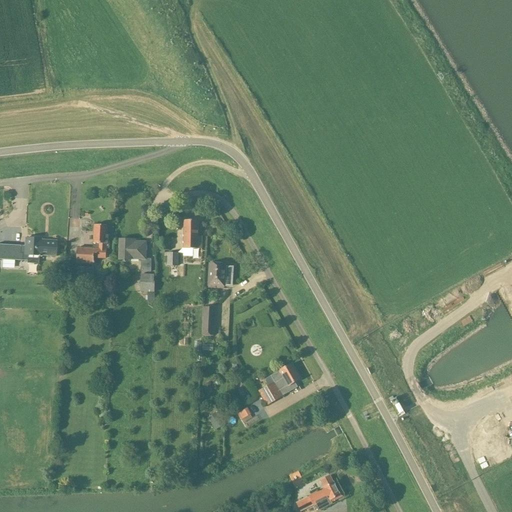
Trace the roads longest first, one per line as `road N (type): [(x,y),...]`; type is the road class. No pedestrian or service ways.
road 1 (unclassified): [(399,511),(229,207),(210,194),(163,196),(167,181),(191,164),(249,173)]
road 2 (tertiary): [(436,511),(249,173)]
road 3 (track): [(0,112),(80,106),(182,141)]
road 4 (unclassified): [(0,184),(103,172),(175,141)]
road 5 (tertiary): [(0,153),(175,141)]
road 6 (track): [(196,5),(190,23),(236,131),(232,152)]
